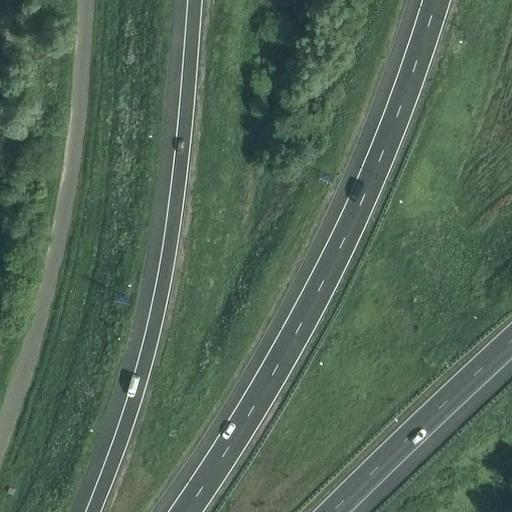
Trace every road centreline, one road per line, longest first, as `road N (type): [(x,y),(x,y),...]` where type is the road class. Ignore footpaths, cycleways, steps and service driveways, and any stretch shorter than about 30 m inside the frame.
road 1 (motorway): [(439,0),(367,187),(270,376),(184,511)]
road 2 (motorway): [(193,0),(158,298),(89,511)]
road 3 (unclassified): [(0,464),(37,351),(85,0)]
road 4 (motorway): [(343,511),(511,350)]
